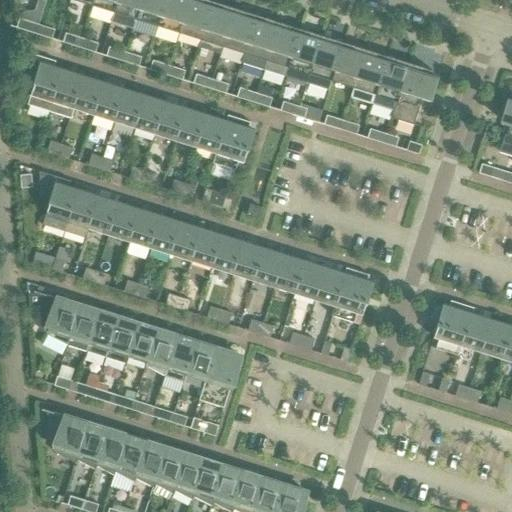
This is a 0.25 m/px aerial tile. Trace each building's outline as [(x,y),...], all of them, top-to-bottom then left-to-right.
[(93,0),(92,5),(113,12),(117,0),(93,0)] [(132,28),(135,19),(141,0),(117,0),(113,12),(111,21),(132,28)] [(141,0),(135,19),(157,26),(165,0),(141,0)] [(165,0),(157,26),(179,33),(189,0),(165,0)] [(189,0),(179,33),(200,39),(211,6),(201,3),(201,0),(189,0)] [(220,53),(222,46),(234,8),(223,4),(221,9),(211,6),(200,39),(198,46),(220,53)] [(222,46),(244,53),(254,20),(244,17),(246,11),(234,8),(222,46)] [(241,62),(263,69),(278,21),(266,18),(265,23),(254,20),(244,53),(241,62)] [(18,28),(34,33),(37,24),(21,19),(18,28)] [(263,69),(285,76),(298,34),(288,30),(289,25),(278,21),(263,69)] [(37,24),(34,33),(49,38),(52,29),(37,24)] [(285,76),(306,83),(321,35),(310,32),(308,37),(298,34),(285,76)] [(65,43),(79,47),(81,38),(67,34),(65,43)] [(328,90),(331,80),(341,47),(331,44),(333,39),(321,35),(306,83),(328,90)] [(81,38),(79,47),(93,52),(96,42),(81,38)] [(331,80),(353,87),(365,49),(353,45),(352,50),(341,47),(331,80)] [(108,56),(122,61),(125,52),(111,47),(108,56)] [(350,97),(372,104),(385,61),(375,58),(376,52),(365,49),(353,87),(350,97)] [(27,104),(49,111),(62,69),(53,66),(55,61),(24,50),(24,77),(35,80),(27,104)] [(125,52),(122,61),(136,65),(139,56),(125,52)] [(372,104),(393,110),(396,101),(408,63),(397,59),(395,64),(385,61),(372,104)] [(151,70),(166,75),(168,65),(154,61),(151,70)] [(396,101),(393,110),(390,118),(413,125),(423,95),(430,98),(436,77),(420,72),(422,67),(408,63),(396,101)] [(168,65),(166,75),(180,79),(182,70),(168,65)] [(71,118),(73,109),(72,108),(82,76),(62,69),(49,111),(71,118)] [(195,84),(209,88),(212,79),(198,75),(195,84)] [(73,109),(93,115),(103,82),(82,76),(72,108),(73,109)] [(212,79),(209,88),(223,93),(226,84),(212,79)] [(93,115),(113,121),(124,89),(103,82),(93,115)] [(238,97),(253,102),(255,93),(241,88),(238,97)] [(113,121),(134,128),(144,95),(124,89),(113,121)] [(255,93),(253,102),(267,106),(269,97),(255,93)] [(134,128),(155,134),(165,102),(144,95),(134,128)] [(511,155),(511,100),(507,100),(501,120),(508,122),(499,152),(511,155)] [(155,134),(175,141),(185,108),(165,102),(155,134)] [(282,111),(296,115),(299,106),(285,102),(282,111)] [(299,106),(296,115),(310,120),(313,111),(299,106)] [(175,141),(196,147),(206,114),(185,108),(175,141)] [(196,147),(215,153),(216,154),(227,121),(225,121),(206,114),(196,147)] [(250,122),(227,115),(225,121),(227,121),(216,154),(215,153),(212,163),(235,170),(238,161),(243,162),(246,151),(249,145),(252,132),(253,129),(248,128),(250,122)] [(326,125),(340,129),(342,120),(328,116),(326,125)] [(342,120),(340,129),(354,134),(357,124),(342,120)] [(369,138),(381,142),(384,133),(372,129),(369,138)] [(384,133),(381,142),(393,146),(396,137),(384,133)] [(46,152),(57,156),(61,144),(50,141),(46,152)] [(408,151),(418,154),(421,145),(411,142),(408,151)] [(61,144),(57,156),(68,159),(72,148),(61,144)] [(87,165),(98,169),(102,157),(91,154),(87,165)] [(102,157),(98,169),(109,172),(113,161),(102,157)] [(478,173),(488,176),(491,167),(481,164),(478,173)] [(129,178),(140,182),(143,170),(132,167),(129,178)] [(42,224),(63,231),(77,189),(68,187),(70,181),(39,170),(40,197),(50,200),(42,224)] [(143,170),(140,182),(150,185),(154,174),(143,170)] [(170,191),(181,195),(184,183),(173,180),(170,191)] [(184,183),(181,195),(192,198),(195,186),(184,183)] [(201,201),(215,205),(219,193),(205,188),(201,201)] [(86,238),(88,229),(87,228),(98,196),(77,189),(63,231),(86,238)] [(219,193),(215,205),(228,209),(232,197),(219,193)] [(87,228),(88,229),(108,235),(118,202),(98,196),(87,228)] [(108,235),(128,241),(139,209),(118,202),(108,235)] [(250,204),(246,215),(257,219),(261,208),(250,204)] [(128,241),(149,248),(159,215),(139,209),(128,241)] [(149,248),(170,254),(180,222),(159,215),(149,248)] [(170,254),(190,261),(201,228),(180,222),(170,254)] [(190,261),(211,267),(221,235),(201,228),(190,261)] [(211,267),(232,274),(242,241),(221,235),(211,267)] [(232,274),(252,280),(262,247),(242,241),(232,274)] [(252,280),(273,287),(283,254),(262,247),(252,280)] [(32,263),(52,269),(55,258),(35,251),(32,263)] [(273,287),(294,293),(304,261),(283,254),(273,287)] [(55,258),(52,269),(63,273),(66,261),(55,258)] [(294,293),(314,300),(319,284),(324,267),(304,261),(294,293)] [(82,279),(93,282),(96,271),(85,267),(82,279)] [(314,300),(334,306),(335,306),(345,273),(344,273),(324,267),(319,284),(314,300)] [(331,315),(354,322),(356,313),(362,315),(371,285),(372,282),(367,280),(369,275),(346,267),(344,273),(345,273),(335,306),(334,306),(331,315)] [(96,271),(93,282),(104,286),(107,274),(96,271)] [(123,292),(134,295),(138,284),(127,280),(123,292)] [(138,284),(134,295),(145,298),(148,287),(138,284)] [(28,293),(29,305),(41,305),(40,293),(36,292),(35,296),(28,293)] [(67,345),(69,337),(79,305),(40,293),(41,305),(41,317),(50,320),(45,333),(67,345)] [(165,305),(175,308),(179,297),(168,293),(165,305)] [(179,297),(175,308),(186,312),(190,300),(179,297)] [(438,339),(435,348),(458,355),(461,346),(460,346),(470,313),(471,313),(473,307),(450,300),(449,306),(443,304),(442,307),(433,337),(438,339)] [(69,337),(88,343),(98,311),(79,305),(69,337)] [(206,318),(217,321),(221,310),(210,306),(206,318)] [(221,310),(217,321),(228,325),(231,313),(221,310)] [(86,351),(105,357),(118,317),(98,311),(88,343),(86,351)] [(460,346),(461,346),(480,352),(491,319),(471,313),(470,313),(460,346)] [(125,363),(127,355),(137,323),(118,317),(105,357),(125,363)] [(247,331),(258,334),(262,323),(251,319),(247,331)] [(480,352),(501,359),(511,326),(491,319),(480,352)] [(127,355),(147,362),(157,329),(137,323),(127,355)] [(262,323),(258,334),(269,338),(273,326),(262,323)] [(501,359),(511,362),(511,325),(511,326),(501,359)] [(146,364),(164,375),(176,336),(157,329),(147,362),(146,364)] [(288,344),(299,347),(303,336),(292,332),(288,344)] [(183,381),(186,374),(196,342),(176,336),(164,375),(183,381)] [(303,336),(299,347),(310,350),(314,339),(303,336)] [(320,354),(327,356),(331,343),(324,341),(320,354)] [(183,381),(202,387),(204,380),(205,380),(215,348),(196,342),(186,374),(183,381)] [(339,360),(347,362),(351,349),(343,347),(339,360)] [(205,380),(204,380),(202,387),(198,399),(224,407),(240,356),(215,348),(205,380)] [(418,385),(425,387),(429,374),(422,372),(418,385)] [(54,385),(65,389),(68,380),(57,376),(54,385)] [(438,391),(445,393),(449,380),(442,378),(438,391)] [(82,394),(93,397),(96,388),(85,385),(82,394)] [(455,396),(466,399),(469,388),(458,385),(455,396)] [(96,388),(93,397),(104,401),(107,392),(96,388)] [(469,388),(466,399),(476,403),(480,391),(469,388)] [(120,406),(131,410),(134,400),(123,397),(120,406)] [(496,409),(507,412),(510,401),(499,398),(496,409)] [(134,400),(131,410),(142,413),(145,404),(134,400)] [(159,418),(170,422),(173,413),(162,409),(159,418)] [(75,463),(76,459),(75,459),(87,423),(49,411),(49,435),(58,437),(53,451),(75,463)] [(173,413),(170,422),(181,425),(184,416),(173,413)] [(190,428),(196,430),(200,420),(194,418),(190,428)] [(209,422),(205,433),(215,436),(218,425),(209,422)] [(94,469),(95,465),(106,429),(87,423),(75,459),(76,459),(94,469)] [(114,475),(115,472),(114,471),(126,435),(106,429),(95,465),(114,475)] [(133,481),(134,478),(134,477),(145,441),(126,435),(114,471),(115,472),(133,481)] [(153,487),(154,484),(153,483),(165,447),(145,441),(134,477),(134,478),(153,487)] [(172,493),(173,490),(184,453),(165,447),(153,483),(154,484),(172,493)] [(192,499),(193,496),(192,496),(203,459),(184,453),(173,490),(192,499)] [(211,505),(212,502),(223,466),(203,459),(192,496),(193,496),(211,505)] [(231,511),(232,508),(231,508),(242,472),(223,466),(212,502),(231,511)] [(239,511),(251,511),(262,478),(242,472),(231,508),(232,508),(239,511)] [(272,511),(281,484),(262,478),(251,511),(272,511)] [(272,511),(299,511),(306,492),(281,484),(272,511)] [(69,505),(81,509),(84,500),(72,496),(69,505)] [(84,500),(81,509),(90,511),(92,511),(96,504),(84,500)]
